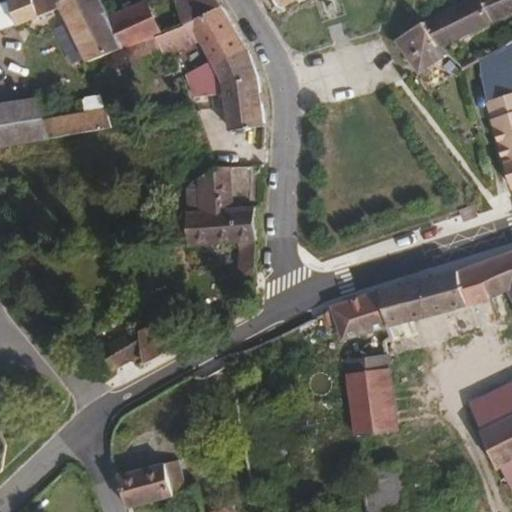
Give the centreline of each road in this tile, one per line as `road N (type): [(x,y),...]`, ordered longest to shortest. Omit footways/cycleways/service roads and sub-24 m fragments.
road 1 (residential): [(241,0),(274,54),(286,93),(282,229),(294,303)]
road 2 (residential): [(92,424),(125,397),(294,303)]
road 3 (residential): [(294,303),(511,229)]
road 4 (track): [(498,511),(458,403),(473,360),(511,342)]
road 5 (residential): [(92,424),(89,399),(63,366),(0,340)]
road 6 (unclassified): [(0,505),(92,424)]
